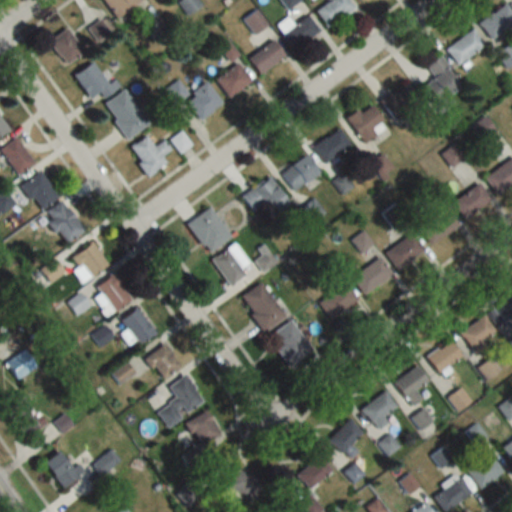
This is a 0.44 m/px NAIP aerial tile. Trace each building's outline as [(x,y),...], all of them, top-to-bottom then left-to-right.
[(176,0),(182,14),(198,7),(195,0),(176,0)] [(324,0),(325,1),(313,10),(326,27),(351,7),(345,0),(324,0)] [(487,38),(511,21),(511,16),(503,3),(476,21),(487,38)] [(241,19),(252,34),(265,24),(254,9),(241,19)] [(316,31),(304,15),(288,27),(282,19),(274,25),(291,49),(316,31)] [(45,40),(63,64),(81,51),(64,26),(45,40)] [(443,48),(455,64),(481,44),(469,28),(443,48)] [(244,58),(256,74),(282,55),(269,39),(244,58)] [(504,67),(511,61),(511,51),(506,43),(493,52),(504,67)] [(423,64),(431,76),(418,85),(437,112),(450,102),(444,93),(457,84),(437,55),(423,64)] [(111,75),(104,80),(89,61),(70,75),(87,98),(95,91),(100,98),(118,84),(111,75)] [(226,97),(248,80),(234,62),(212,79),(226,97)] [(219,105),(205,82),(182,96),(195,118),(219,105)] [(392,121),(417,102),(403,82),(377,100),(392,121)] [(100,104),(125,139),(146,123),(121,89),(100,104)] [(383,125),(365,102),(344,119),(362,141),(383,125)] [(321,163),(347,144),(336,128),(309,147),(321,163)] [(189,144),(179,131),(167,139),(177,152),(189,144)] [(160,139),(151,147),(143,135),(125,148),(145,175),(163,162),(158,156),(168,149),(160,139)] [(316,172),(302,154),(278,172),(291,190),(316,172)] [(368,163),(378,175),(389,166),(379,154),(368,163)] [(511,181),(511,159),(509,156),(482,176),(496,194),(511,181)] [(55,196),(36,171),(18,184),(36,209),(55,196)] [(281,198),(266,176),(239,195),(254,216),(281,198)] [(459,219),(488,203),(477,183),(448,199),(459,219)] [(81,230),(58,199),(41,212),(63,243),(81,230)] [(228,236),(206,207),(183,224),(205,253),(228,236)] [(427,244),(456,225),(443,207),(415,226),(427,244)] [(421,248),(407,231),(381,252),(395,270),(421,248)] [(68,256),(85,278),(105,264),(88,241),(68,256)] [(208,260),(227,285),(243,274),(224,248),(208,260)] [(360,293),(389,274),(377,256),(349,275),(360,293)] [(127,298),(109,273),(92,286),(100,296),(94,301),(105,315),(127,298)] [(282,315),(257,281),(236,296),(261,330),(282,315)] [(355,299),(341,281),(314,302),(328,320),(355,299)] [(511,317),(511,293),(484,307),(494,326),(511,317)] [(119,332),(124,345),(149,334),(137,307),(118,315),(124,330),(119,332)] [(457,331),(475,358),(486,350),(479,340),(492,332),(481,315),(457,331)] [(308,349),(288,319),(265,334),(285,365),(308,349)] [(458,356),(446,340),(423,357),(434,373),(458,356)] [(142,357),(160,379),(177,366),(160,343),(142,357)] [(9,359),(15,373),(30,367),(24,352),(9,359)] [(484,381),(497,368),(486,356),(473,368),(484,381)] [(425,380),(413,365),(390,383),(409,406),(419,398),(412,390),(425,380)] [(200,401),(181,374),(165,385),(173,398),(154,411),(165,426),(200,401)] [(455,411),(468,402),(458,387),(445,397),(455,411)] [(0,399),(0,405),(21,437),(41,423),(17,388),(0,399)] [(381,416),(394,407),(382,391),(358,408),(373,430),(385,422),(381,416)] [(417,430),(430,421),(420,408),(408,417),(417,430)] [(195,446),(217,434),(203,410),(181,422),(195,446)] [(346,459),(354,451),(346,444),(359,432),(345,418),(325,439),(346,459)] [(511,436),(499,447),(510,462),(511,460),(511,436)] [(58,486),(74,475),(55,449),(39,461),(58,486)] [(90,463),(99,474),(117,460),(108,449),(90,463)] [(500,471),(486,452),(462,469),(476,488),(500,471)] [(308,489),(329,468),(316,455),(294,475),(308,489)] [(261,480),(230,470),(224,489),(256,498),(261,480)] [(444,511),(467,490),(451,474),(428,496),(444,511)] [(301,511),(318,511),(310,495),(296,501),(301,511)] [(428,511),(422,502),(407,511),(428,511)]
